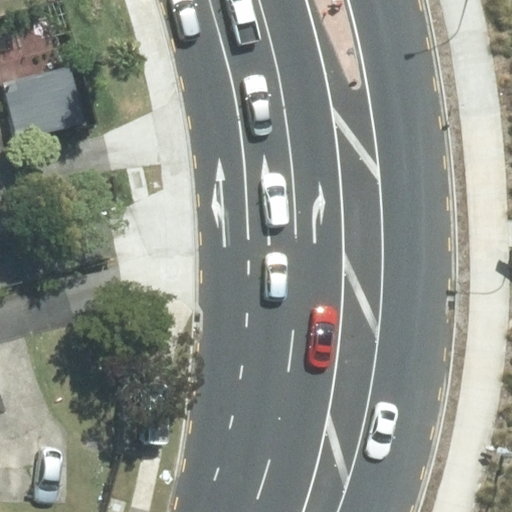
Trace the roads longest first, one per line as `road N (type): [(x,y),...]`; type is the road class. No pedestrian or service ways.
road 1 (secondary): [(362,230),(353,379),(319,511)]
road 2 (secondary): [(362,230),(260,0)]
road 3 (secondary): [(370,0),(381,67),(362,230)]
